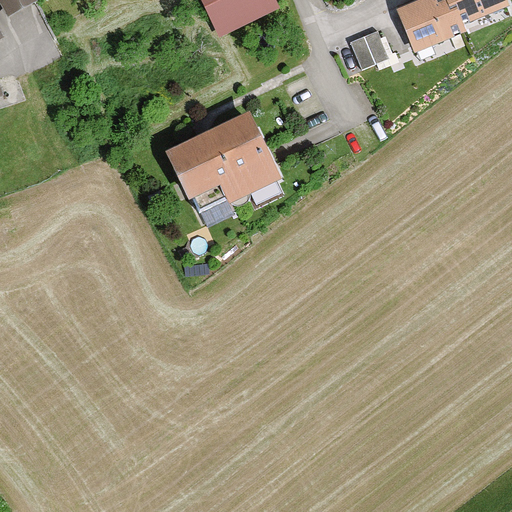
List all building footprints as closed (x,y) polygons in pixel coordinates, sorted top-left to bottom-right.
[(0,0),(0,9),(7,22),(37,5),(33,0),(0,0)] [(271,0),(200,0),(221,42),(278,14),(271,0)] [(456,22),(446,0),(430,0),(396,15),(415,59),(457,41),(463,38),(456,22)] [(446,0),(456,22),(465,18),(469,28),(510,10),(505,0),(446,0)] [(378,34),(363,39),(375,67),(389,61),(378,34)] [(363,39),(351,45),(362,72),(375,67),(363,39)] [(200,144),(168,160),(192,209),(221,195),(229,210),(281,185),(272,167),(269,161),(250,120),(214,137),(200,144)]
